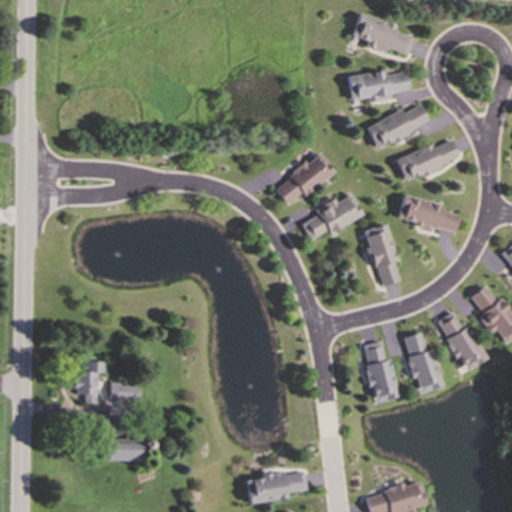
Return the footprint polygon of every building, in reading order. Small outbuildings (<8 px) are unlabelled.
[(408,36),(390,30),(392,24),(354,12),(347,34),(363,40),(361,45),(381,52),(382,47),(402,54),(408,36)] [(343,75),(346,99),(363,97),(363,101),(386,98),(385,92),(403,89),(401,71),(382,74),(381,70),(343,75)] [(361,125),(372,147),(425,122),(416,103),(397,112),(396,109),(361,125)] [(427,142),(391,158),(401,180),(416,174),(454,157),(446,139),(429,146),(427,142)] [(330,171),(316,152),(269,187),(281,203),(297,191),(299,195),(330,171)] [(325,233),(359,214),(347,193),(333,201),(330,197),(310,208),(313,213),(297,223),(306,239),(323,229),(325,233)] [(454,214),(435,209),(436,203),(399,194),(393,216),(409,220),(408,222),(449,232),(454,214)] [(359,230),(364,246),(377,285),(394,280),(389,260),(393,259),(382,223),(359,230)] [(495,253),(511,274),(511,243),(510,241),(495,253)] [(465,295),(478,313),(474,316),(486,332),(491,328),(501,342),(511,333),(511,317),(496,296),(491,300),(480,285),(465,295)] [(482,358),(462,324),(457,327),(448,311),(431,320),(461,371),(482,358)] [(397,337),(408,376),(411,376),(416,392),(438,385),(427,346),(421,348),(416,331),(397,337)] [(394,396),(385,358),(379,359),(375,340),(356,345),(366,386),(367,385),(371,401),(394,396)] [(92,371),(100,371),(100,360),(81,361),(81,370),(71,370),(72,394),(81,394),(81,402),(93,402),(92,371)] [(106,400),(135,400),(136,382),(106,381),(106,400)] [(137,460),(138,438),(104,437),(103,459),(137,460)] [(245,503),(284,497),(283,491),(302,489),(299,469),(257,475),(257,477),(242,479),(245,503)] [(386,511),(422,503),(416,480),(400,484),(360,495),(364,511),(386,511)]
